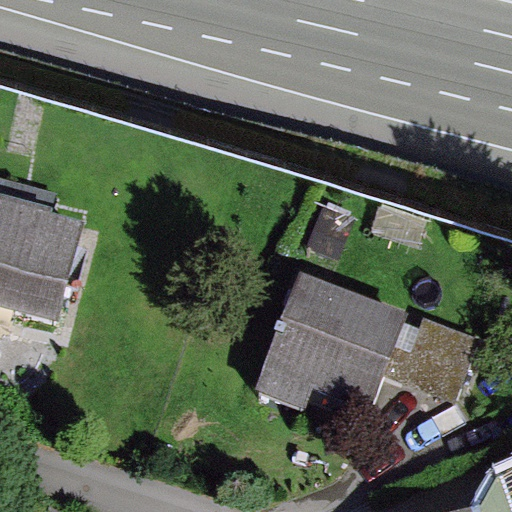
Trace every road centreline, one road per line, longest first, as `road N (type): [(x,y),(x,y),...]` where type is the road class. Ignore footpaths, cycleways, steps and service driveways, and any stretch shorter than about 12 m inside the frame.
road 1 (motorway): [(280,0),(511,56)]
road 2 (residential): [(0,455),(171,511)]
